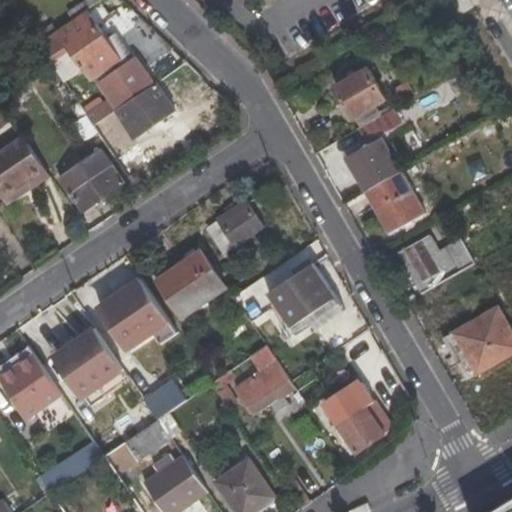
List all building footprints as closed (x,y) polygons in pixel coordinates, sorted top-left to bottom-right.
[(87,12),(104,0),(86,0),(69,12),(73,21),(87,12)] [(89,14),(40,46),(54,66),(73,52),(92,80),(97,76),(121,61),(89,14)] [(54,25),(34,38),(39,44),(59,31),(54,25)] [(137,59),(133,54),(121,61),(97,76),(102,83),(137,59)] [(154,86),(137,59),(102,83),(120,110),(154,86)] [(200,76),(188,64),(158,84),(173,106),(200,76)] [(369,70),(338,88),(362,128),(382,118),(376,106),(386,101),(369,70)] [(154,86),(120,110),(116,112),(137,140),(178,113),(173,106),(158,84),(154,86)] [(0,128),(14,120),(3,103),(1,105),(0,105),(0,128)] [(402,125),(394,110),(382,118),(362,128),(339,142),(367,192),(401,173),(381,137),(402,125)] [(143,148),(183,120),(178,113),(137,140),(143,148)] [(37,187),(52,176),(25,137),(0,154),(0,190),(6,200),(32,182),(37,187)] [(62,180),(84,213),(128,183),(105,151),(62,180)] [(403,171),(401,173),(367,192),(391,234),(427,213),(403,171)] [(6,200),(10,205),(37,187),(32,182),(6,200)] [(207,228),(225,255),(263,228),(246,202),(207,228)] [(444,253),(441,249),(433,256),(424,240),(407,251),(412,261),(405,265),(418,287),(469,257),(465,252),(467,250),(463,241),(444,253)] [(183,317),(228,286),(204,252),(159,282),(183,317)] [(269,296),(292,329),(338,297),(315,265),(269,296)] [(142,283),(96,313),(130,363),(175,333),(142,283)] [(298,337),(344,306),(338,297),(292,329),(298,337)] [(453,336),(475,375),(511,353),(511,325),(503,308),(453,336)] [(103,334),(99,329),(70,348),(76,352),(103,334)] [(103,334),(76,352),(70,348),(60,355),(60,363),(91,408),(133,379),(103,334)] [(0,375),(2,379),(36,354),(30,347),(0,367),(0,375)] [(279,362),(269,347),(253,358),(263,374),(279,362)] [(411,401),(412,401),(384,352),(373,359),(375,363),(370,366),(380,384),(388,381),(402,406),(411,401)] [(29,418),(64,395),(36,354),(2,379),(29,418)] [(293,381),(279,362),(263,374),(239,389),(254,413),(296,386),(293,381)] [(237,378),(232,371),(214,384),(232,410),(241,404),(228,385),(237,378)] [(160,420),(214,384),(206,373),(177,393),(171,384),(147,401),(160,420)] [(322,411),(359,463),(399,434),(363,382),(322,411)] [(183,408),(190,418),(202,410),(196,400),(183,408)] [(174,440),(160,420),(128,442),(141,462),(174,440)] [(110,459),(119,472),(135,461),(126,448),(110,459)] [(169,511),(179,511),(208,492),(185,457),(148,482),(169,511)] [(219,484),(239,511),(253,511),(275,497),(250,461),(219,484)] [(298,481),(287,489),(303,511),(314,503),(298,481)] [(11,502),(18,511),(19,511),(32,504),(25,493),(11,502)] [(0,511),(10,511),(3,500),(0,502),(0,511)]
